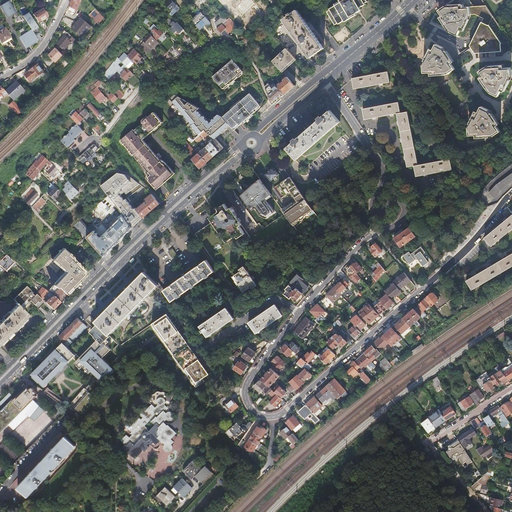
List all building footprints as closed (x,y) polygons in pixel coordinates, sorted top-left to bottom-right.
[(0,3),(8,17),(17,12),(9,0),(2,0),(0,1),(0,3)] [(72,0),(67,10),(67,11),(71,13),(71,14),(73,16),(74,15),(81,0),(72,0)] [(168,0),(164,5),(170,12),(176,6),(169,0),(168,0)] [(354,11),(365,5),(364,4),(367,2),(365,0),(335,0),(332,2),(334,4),(328,8),(329,9),(326,11),(333,22),(335,25),(335,24),(337,23),(338,24),(349,18),(349,17),(354,13),(353,12),(354,11)] [(427,71),(427,72),(428,72),(430,72),(430,73),(430,74),(443,74),(449,71),(450,71),(451,71),(458,81),(460,80),(471,95),(469,97),(473,103),(477,106),(480,107),(477,112),(475,112),(467,126),(468,131),(469,135),(473,135),(474,138),(490,136),(500,129),(511,107),(511,47),(507,40),(498,41),(488,25),(492,16),(485,5),(474,5),(470,0),(450,0),(437,7),(439,9),(440,12),(438,14),(446,29),(454,33),(457,28),(460,29),(469,15),(469,14),(473,14),(482,17),(468,46),(465,48),(454,55),(449,57),(443,47),(435,42),(431,48),(428,47),(422,59),(424,60),(423,62),(424,71),(427,71)] [(43,8),(33,14),(38,22),(48,16),(43,8)] [(198,30),(204,24),(209,23),(209,21),(208,20),(197,8),(193,12),(195,14),(189,20),(198,30)] [(100,13),(96,9),(94,11),(90,15),(93,19),(100,13)] [(295,10),(282,19),(310,58),(323,48),(295,10)] [(226,19),(223,16),(214,23),(217,27),(226,19)] [(226,19),(217,27),(216,28),(221,34),(224,31),(225,31),(231,26),(231,27),(234,24),(228,17),(226,19)] [(75,25),(72,29),(80,36),(83,32),(84,33),(90,26),(82,19),(76,25),(75,25)] [(34,22),(29,25),(31,27),(39,41),(44,38),(34,22)] [(171,31),(178,38),(185,31),(178,24),(177,25),(175,23),(171,26),(174,28),(171,31)] [(163,33),(155,25),(151,29),(153,30),(150,32),(157,39),(163,33)] [(272,62),(285,49),(264,25),(253,41),(272,62)] [(6,26),(0,30),(0,38),(3,43),(3,42),(12,37),(10,34),(8,30),(6,26)] [(91,27),(90,26),(84,33),(83,32),(80,36),(82,38),(91,27)] [(39,41),(31,27),(18,35),(26,49),(29,47),(31,50),(39,41)] [(344,27),(333,36),(340,45),(351,35),(344,27)] [(75,44),(77,41),(67,33),(58,44),(65,50),(72,41),(75,44)] [(157,42),(150,33),(143,40),(144,42),(140,46),(148,53),(152,49),(151,48),(154,45),(157,42)] [(240,38),(245,43),(248,38),(244,34),(240,38)] [(167,49),(172,44),(167,38),(161,43),(167,49)] [(184,45),(189,50),(195,44),(190,39),(184,45)] [(162,57),(167,52),(162,46),(157,51),(162,57)] [(174,57),(178,53),(173,47),(168,51),(174,57)] [(61,54),(55,48),(48,56),(53,61),(61,54)] [(135,48),(128,56),(129,57),(137,64),(143,57),(135,48)] [(294,58),(285,49),(272,62),(280,71),(294,58)] [(124,64),(126,66),(131,61),(128,58),(129,57),(128,56),(127,55),(121,61),(124,64)] [(126,80),(133,74),(128,68),(127,67),(126,66),(124,64),(121,61),(117,57),(114,61),(109,68),(104,74),(109,79),(117,71),(126,80)] [(232,59),(213,75),(225,87),(229,84),(238,77),(237,76),(239,74),(243,71),(234,61),(232,59)] [(39,64),(26,74),(31,81),(44,71),(39,64)] [(143,70),(146,73),(149,74),(154,70),(148,65),(143,70)] [(388,71),(352,78),(354,88),(390,81),(388,71)] [(451,71),(450,71),(469,102),(473,103),(469,97),(471,95),(460,80),(458,81),(451,71)] [(225,87),(213,75),(212,76),(223,89),(225,87)] [(294,86),(286,77),(283,80),(280,77),(273,82),(273,83),(274,84),(277,81),(279,83),(275,86),(283,95),(294,86)] [(5,92),(13,100),(22,92),(19,89),(21,87),(16,81),(5,91),(5,92)] [(273,104),(283,95),(275,86),(272,88),(268,83),(264,86),(264,88),(273,104)] [(97,87),(95,85),(93,87),(96,89),(91,94),(101,104),(104,101),(106,104),(110,100),(107,97),(106,97),(103,94),(101,91),(99,90),(97,87)] [(119,89),(114,94),(116,96),(118,98),(120,99),(124,95),(121,91),(119,89)] [(114,101),(118,98),(116,96),(114,94),(112,92),(111,93),(109,95),(114,101)] [(239,102),(251,115),(260,106),(249,93),(239,102)] [(222,116),(220,115),(216,119),(214,116),(209,120),(199,109),(200,107),(176,94),(171,98),(193,125),(192,126),(200,135),(206,130),(209,133),(214,138),(215,139),(230,125),(223,117),(222,116)] [(12,108),(18,114),(22,110),(16,104),(14,101),(9,105),(12,108)] [(398,101),(362,107),(364,118),(396,113),(405,167),(412,166),(414,177),(450,171),(448,160),(416,165),(406,111),(400,112),(398,101)] [(77,110),(74,107),(74,108),(74,109),(79,114),(85,108),(79,102),(75,107),(76,107),(78,105),(81,108),(79,110),(78,109),(77,110)] [(87,105),(91,109),(98,116),(100,114),(93,106),(90,102),(87,105)] [(251,115),(239,102),(223,117),(230,125),(235,130),(246,120),(252,116),(251,115)] [(79,114),(83,118),(88,114),(92,118),(93,116),(89,112),(85,108),(79,114)] [(108,114),(110,112),(106,108),(102,113),(107,118),(110,116),(108,114)] [(69,115),(73,120),(77,124),(78,125),(81,123),(80,122),(83,118),(79,114),(74,109),(69,115)] [(293,142),(286,148),(294,159),(336,126),(339,123),(329,111),(322,117),(321,116),(317,119),(319,120),(296,139),(295,138),(291,141),(293,142)] [(467,126),(475,112),(472,111),(466,126),(466,132),(468,131),(467,126)] [(165,165),(173,175),(174,175),(176,173),(166,162),(165,161),(164,160),(163,160),(162,159),(160,159),(140,135),(148,128),(152,132),(158,127),(156,125),(162,120),(154,112),(149,117),(148,116),(144,119),(143,121),(144,122),(146,125),(130,140),(152,166),(150,168),(154,172),(147,178),(149,180),(153,176),(160,169),(165,165)] [(78,125),(77,124),(74,127),(74,126),(73,126),(72,127),(71,128),(71,129),(72,129),(73,131),(70,133),(76,140),(80,137),(79,135),(81,133),(84,131),(78,125)] [(356,150),(336,126),(294,159),(293,160),(315,186),(356,150)] [(207,163),(224,148),(220,144),(216,139),(216,140),(215,139),(214,138),(209,133),(206,130),(200,135),(194,140),(185,129),(182,131),(189,139),(188,140),(190,142),(191,141),(192,143),(194,141),(196,143),(198,144),(204,138),(206,140),(207,139),(209,141),(208,142),(210,144),(203,151),(200,147),(196,150),(197,151),(199,154),(207,163)] [(76,140),(70,133),(67,136),(66,136),(65,136),(64,137),(64,138),(66,140),(63,142),(69,149),(72,146),(71,144),(74,142),(76,140)] [(185,144),(183,146),(186,149),(191,156),(195,152),(187,141),(184,143),(185,144)] [(94,153),(99,148),(95,145),(94,144),(93,144),(92,145),(92,146),(90,148),(90,147),(83,154),(83,155),(82,157),(81,156),(78,158),(83,163),(87,159),(88,160),(95,154),(94,153)] [(45,158),(40,153),(39,154),(42,157),(34,165),(37,167),(29,177),(32,180),(40,171),(40,170),(46,163),(43,160),(45,158)] [(200,168),(207,163),(199,154),(193,159),(200,168)] [(56,170),(45,158),(43,160),(46,163),(48,164),(44,168),(47,170),(46,171),(50,176),(56,170)] [(149,180),(157,189),(173,175),(165,165),(160,169),(153,176),(149,180)] [(273,168),(265,175),(271,182),(279,175),(273,168)] [(138,221),(143,217),(137,210),(135,208),(134,209),(128,202),(130,201),(127,198),(141,187),(134,179),(132,177),(128,175),(125,174),(124,173),(122,173),(121,173),(119,173),(101,186),(122,216),(133,228),(138,221)] [(511,173),(495,186),(488,194),(493,198),(500,191),(511,182),(511,173)] [(310,215),(314,212),(290,177),(279,185),(280,187),(281,189),(282,188),(284,191),(283,192),(284,193),(286,195),(290,192),(297,201),(292,205),(297,213),(302,219),(305,217),(305,218),(306,218),(310,215)] [(258,179),(238,196),(249,212),(254,210),(259,217),(266,219),(275,213),(266,201),(272,196),(258,179)] [(74,187),(71,185),(70,183),(63,190),(67,194),(73,188),(74,187)] [(59,192),(54,187),(48,194),(52,198),(59,192)] [(67,194),(66,195),(71,200),(74,196),(76,198),(78,197),(76,195),(78,193),(73,188),(67,194)] [(26,196),(23,200),(28,205),(28,204),(38,194),(31,189),(25,196),(26,196)] [(143,217),(160,204),(152,194),(145,199),(147,201),(137,210),(143,217)] [(39,208),(45,201),(41,197),(35,204),(39,208)] [(214,224),(197,236),(214,262),(243,242),(250,237),(233,213),(235,212),(232,207),(229,209),(225,204),(221,206),(222,208),(220,209),(219,210),(220,211),(210,217),(214,224)] [(299,221),(302,219),(297,213),(292,205),(289,207),(299,221)] [(282,212),(284,214),(293,227),(299,222),(300,222),(299,221),(289,207),(288,208),(282,212)] [(511,215),(484,238),(491,247),(511,228),(511,215)] [(85,238),(102,257),(133,228),(122,216),(109,228),(104,222),(95,228),(85,238)] [(85,238),(95,228),(91,223),(88,225),(81,218),(75,225),(85,238)] [(414,236),(409,228),(394,238),(399,247),(414,236)] [(372,247),(369,250),(376,257),(382,251),(375,243),(372,246),(372,247)] [(66,294),(69,296),(71,294),(89,276),(88,273),(65,249),(55,260),(54,262),(66,272),(53,285),(58,289),(59,288),(66,294)] [(411,254),(405,258),(411,266),(419,260),(424,268),(430,264),(425,256),(426,255),(422,250),(412,256),(411,254)] [(0,265),(5,270),(14,262),(6,254),(0,260),(0,265)] [(511,255),(469,279),(475,288),(511,267),(511,255)] [(164,291),(171,302),(178,297),(178,299),(181,296),(181,295),(191,288),(192,289),(195,286),(195,285),(205,277),(206,278),(209,276),(209,275),(214,271),(207,260),(164,291)] [(354,263),(350,266),(356,273),(362,267),(356,262),(354,264),(354,263)] [(386,271),(379,263),(376,265),(378,268),(372,274),(377,280),(384,273),(386,271)] [(238,268),(239,271),(232,275),(243,293),(256,284),(244,265),(238,268)] [(353,278),(356,281),(361,277),(356,273),(350,266),(347,269),(350,272),(350,273),(348,274),(353,279),(353,278)] [(403,272),(392,282),(396,286),(398,289),(404,284),(405,285),(410,280),(403,272)] [(102,328),(109,335),(158,285),(145,273),(97,322),(98,323),(102,328)] [(290,283),(296,288),(301,293),(308,286),(300,279),(301,278),(298,274),(290,283)] [(342,278),(334,287),(339,292),(348,283),(342,278)] [(383,291),(385,293),(386,294),(387,296),(391,300),(395,296),(396,297),(402,292),(398,289),(396,286),(392,282),(387,286),(388,287),(383,291)] [(61,300),(66,294),(59,288),(58,289),(53,285),(53,284),(49,289),(53,293),(61,300)] [(285,290),(282,294),(289,299),(291,296),(296,300),(302,294),(301,293),(296,288),(293,291),(291,290),(292,288),(288,285),(284,289),(285,290)] [(21,307),(22,308),(25,306),(26,306),(28,303),(28,302),(30,300),(34,304),(37,301),(38,301),(38,303),(37,305),(40,308),(45,302),(41,299),(36,293),(33,296),(31,293),(25,287),(13,299),(14,299),(21,307)] [(52,293),(42,287),(38,291),(36,293),(41,299),(46,294),(50,298),(45,302),(52,309),(60,301),(52,293)] [(339,292),(334,287),(327,295),(327,296),(321,303),(324,306),(322,308),(325,310),(325,311),(334,302),(341,294),(339,292)] [(432,293),(425,299),(431,306),(438,300),(432,293)] [(387,296),(380,302),(386,309),(393,302),(391,300),(387,296)] [(0,343),(1,342),(29,315),(23,309),(22,308),(21,307),(14,299),(9,304),(0,313),(0,343)] [(375,307),(374,307),(380,314),(386,309),(380,302),(379,301),(377,299),(372,304),(373,305),(375,307)] [(422,312),(428,307),(423,301),(418,304),(419,305),(414,310),(419,315),(419,316),(423,312),(422,312)] [(371,307),(368,303),(365,307),(366,308),(359,314),(367,323),(374,317),(375,317),(378,314),(373,309),(371,307)] [(274,305),(248,323),(255,333),(281,315),(274,305)] [(317,305),(311,311),(317,317),(324,311),(317,305)] [(225,308),(199,326),(206,336),(233,318),(225,308)] [(417,320),(420,317),(419,316),(419,315),(414,310),(413,309),(402,319),(409,327),(413,323),(415,324),(417,326),(420,324),(417,320)] [(325,310),(324,311),(317,317),(314,320),(318,324),(321,321),(321,322),(325,319),(324,318),(328,314),(325,311),(325,310)] [(137,349),(173,322),(167,314),(120,346),(129,356),(137,349)] [(356,314),(350,320),(354,325),(358,330),(365,324),(356,314)] [(367,323),(369,325),(379,315),(378,314),(375,317),(374,317),(367,323)] [(66,329),(64,331),(58,336),(63,341),(64,342),(65,343),(66,344),(68,346),(72,341),(87,326),(83,322),(78,317),(66,329)] [(305,318),(294,332),(303,339),(314,325),(305,318)] [(401,334),(409,327),(402,319),(394,326),(401,334)] [(173,322),(137,349),(139,351),(160,336),(195,387),(201,383),(199,380),(208,374),(173,322)] [(86,389),(91,393),(94,396),(105,383),(104,382),(109,377),(108,376),(113,370),(101,359),(109,349),(104,345),(112,338),(109,335),(102,328),(98,323),(95,325),(90,330),(95,335),(94,335),(97,338),(78,356),(75,360),(77,362),(75,364),(77,366),(78,365),(80,367),(82,365),(83,366),(83,367),(85,369),(86,368),(89,371),(91,369),(98,376),(94,381),(93,380),(85,388),(86,389)] [(323,329),(318,324),(315,328),(322,334),(325,331),(323,329)] [(354,338),(360,332),(358,330),(354,325),(347,330),(354,338)] [(240,327),(207,350),(211,356),(244,333),(240,327)] [(392,347),(401,338),(392,328),(382,337),(392,347)] [(338,333),(340,335),(347,342),(348,343),(349,342),(351,341),(342,330),(338,333)] [(336,333),(332,336),(339,343),(342,346),(347,342),(340,335),(339,336),(336,333)] [(339,343),(332,336),(326,341),(333,348),(339,343)] [(382,337),(374,344),(380,350),(387,343),(382,337)] [(299,347),(292,341),(288,346),(285,344),(280,349),(288,355),(291,352),(290,351),(292,349),(295,352),(299,347)] [(60,345),(57,348),(60,350),(66,344),(65,343),(64,342),(60,345)] [(399,343),(393,347),(397,352),(402,347),(399,343)] [(68,346),(66,344),(60,350),(57,348),(45,360),(47,361),(33,375),(32,376),(39,382),(40,381),(44,385),(46,382),(47,382),(53,376),(57,371),(58,371),(69,361),(72,357),(76,353),(68,346)] [(321,350),(324,353),(330,359),(335,355),(329,348),(326,346),(321,350)] [(380,353),(376,349),(375,350),(372,346),(364,353),(367,356),(367,357),(371,362),(380,353)] [(247,347),(241,356),(249,362),(255,353),(247,347)] [(316,355),(319,357),(325,363),(330,359),(324,353),(321,350),(316,355)] [(308,352),(302,358),(307,362),(315,354),(312,351),(309,353),(308,352)] [(355,362),(359,367),(361,370),(362,370),(368,365),(368,366),(371,370),(375,366),(371,362),(367,357),(364,354),(355,362)] [(284,362),(277,355),(271,361),(274,364),(271,367),(275,371),(284,362)] [(299,360),(296,363),(301,368),(302,367),(307,362),(302,358),(301,357),(300,358),(299,360)] [(289,367),(291,368),(293,366),(296,363),(299,360),(297,359),(289,367)] [(381,373),(391,365),(390,364),(385,359),(381,363),(382,364),(377,368),(381,373)] [(32,373),(33,375),(47,361),(45,360),(44,361),(32,373)] [(238,360),(232,369),(240,374),(245,367),(242,365),(243,364),(238,360)] [(501,371),(508,380),(511,377),(511,364),(509,360),(506,362),(509,366),(509,367),(509,368),(510,370),(506,372),(504,369),(501,371)] [(352,367),(346,372),(350,376),(359,367),(355,362),(354,362),(350,365),(352,367)] [(501,384),(502,385),(508,381),(508,380),(501,371),(499,366),(493,370),(495,375),(501,384)] [(271,367),(260,379),(264,382),(268,386),(279,375),(275,371),(271,367)] [(305,368),(298,375),(303,380),(307,376),(308,378),(311,375),(305,368)] [(367,383),(370,380),(362,370),(361,370),(360,371),(362,373),(360,376),(367,383)] [(290,384),(286,387),(290,392),(295,389),(303,383),(296,375),(289,382),(290,384)] [(490,379),(494,385),(496,384),(497,386),(501,384),(495,375),(490,379)] [(441,384),(437,377),(431,382),(435,388),(441,384)] [(488,381),(487,379),(486,380),(484,377),(480,379),(479,378),(475,381),(481,390),(485,388),(483,385),(488,381)] [(493,386),(494,385),(490,379),(489,378),(487,379),(488,381),(483,385),(485,388),(488,392),(494,388),(493,386)] [(271,389),(268,386),(264,382),(263,384),(258,379),(252,386),(257,390),(259,388),(262,385),(265,389),(263,391),(264,391),(263,392),(266,394),(267,394),(268,393),(271,389)] [(336,398),(337,398),(345,391),(335,379),(326,386),(336,398)] [(271,389),(274,392),(280,397),(285,392),(279,386),(276,384),(271,389)] [(0,432),(31,401),(37,394),(36,393),(36,392),(34,390),(34,388),(32,386),(30,386),(29,388),(27,386),(20,393),(19,392),(7,404),(5,402),(0,406),(0,407),(2,409),(0,411),(0,432)] [(316,395),(322,402),(325,400),(326,401),(330,397),(334,400),(336,398),(326,386),(316,395)] [(85,388),(84,387),(83,388),(75,397),(67,406),(74,412),(91,393),(86,389),(85,388)] [(274,392),(271,389),(268,393),(272,396),(270,398),(271,399),(269,401),(274,406),(281,399),(280,397),(274,392)] [(470,396),(475,403),(477,407),(479,405),(477,402),(484,397),(479,390),(472,394),(470,396)] [(94,396),(91,393),(74,412),(76,414),(84,413),(96,398),(94,396)] [(313,397),(305,404),(313,414),(319,409),(321,406),(313,397)] [(469,397),(458,404),(462,411),(464,409),(465,410),(474,404),(469,397)] [(126,435),(120,441),(125,446),(121,450),(128,456),(129,454),(135,460),(142,452),(144,453),(149,448),(147,446),(148,445),(150,447),(152,444),(155,447),(160,442),(162,444),(162,445),(161,446),(161,447),(161,448),(161,449),(162,450),(163,451),(164,451),(165,452),(166,452),(167,452),(168,451),(169,450),(169,449),(170,448),(170,447),(170,446),(169,445),(169,444),(171,441),(170,439),(175,434),(166,425),(165,426),(162,423),(165,420),(166,421),(167,421),(168,421),(169,421),(170,421),(171,420),(171,419),(172,418),(172,417),(172,416),(172,415),(171,414),(170,413),(169,413),(168,413),(167,412),(166,413),(165,413),(164,414),(162,411),(165,408),(162,406),(163,405),(163,404),(164,403),(164,402),(163,401),(163,400),(162,399),(161,399),(160,399),(159,399),(158,399),(157,399),(156,400),(155,401),(155,402),(155,403),(155,404),(155,405),(156,406),(154,408),(150,405),(145,410),(143,408),(138,414),(142,418),(140,420),(138,418),(130,427),(132,428),(129,431),(130,433),(129,434),(131,436),(129,438),(126,435)] [(226,401),(223,403),(225,406),(226,405),(232,411),(238,406),(232,399),(229,402),(228,401),(227,402),(226,401)] [(511,406),(509,403),(501,408),(507,417),(511,413),(511,406)] [(315,424),(319,420),(316,417),(313,414),(305,404),(297,412),(304,420),(310,415),(312,417),(310,419),(315,424)] [(445,420),(446,421),(453,416),(456,415),(454,412),(451,407),(441,414),(445,420)] [(501,429),(509,424),(498,407),(489,413),(492,417),(497,414),(500,418),(499,419),(500,421),(501,421),(502,422),(498,424),(501,429)] [(211,409),(205,414),(210,418),(215,413),(211,409)] [(428,419),(435,428),(445,420),(441,414),(438,410),(427,418),(428,419)] [(486,411),(482,414),(485,420),(490,417),(486,411)] [(29,449),(55,422),(48,415),(22,442),(29,449)] [(292,416),(285,422),(292,430),(293,429),(299,423),(292,416)] [(429,434),(436,429),(435,428),(428,419),(422,424),(429,434)] [(470,423),(474,429),(478,426),(475,420),(470,423)] [(240,426),(237,422),(229,429),(225,432),(230,437),(233,434),(236,437),(242,431),(246,433),(253,423),(250,421),(246,426),(244,425),(242,425),(240,426)] [(302,426),(299,423),(293,429),(295,432),(302,426)] [(258,425),(244,447),(252,452),(266,431),(258,425)] [(293,444),(298,440),(292,433),(291,434),(286,427),(279,432),(285,439),(287,438),(292,444),(292,445),(293,444)] [(486,427),(482,430),(487,438),(492,435),(486,427)] [(467,435),(469,439),(476,434),(473,430),(466,435),(467,435)] [(504,442),(500,446),(502,449),(507,443),(503,438),(498,430),(493,433),(498,441),(502,438),(503,439),(502,440),(504,442)] [(59,432),(12,483),(28,497),(75,446),(59,432)] [(465,448),(472,444),(469,439),(467,435),(460,439),(465,448)] [(472,462),(458,440),(449,446),(450,449),(451,449),(450,452),(449,452),(447,453),(450,459),(454,456),(457,454),(458,454),(460,457),(459,459),(463,464),(466,462),(468,465),(472,463),(472,462)] [(13,465),(20,458),(8,446),(7,445),(6,445),(4,445),(3,445),(2,446),(1,446),(1,447),(0,448),(0,450),(0,451),(0,452),(1,453),(13,465)] [(481,447),(477,450),(482,459),(487,456),(489,459),(496,454),(490,446),(487,448),(487,447),(483,450),(481,447)] [(201,469),(191,460),(182,471),(189,477),(189,476),(192,479),(195,476),(201,469)] [(201,469),(195,476),(204,484),(213,475),(203,466),(201,469)] [(182,478),(173,487),(184,497),(190,491),(189,490),(192,488),(182,478)] [(165,487),(157,496),(167,506),(173,500),(173,499),(175,496),(165,487)] [(479,496),(485,503),(487,496),(477,494),(479,496)] [(488,506),(489,507),(498,509),(500,502),(490,499),(488,506)]
